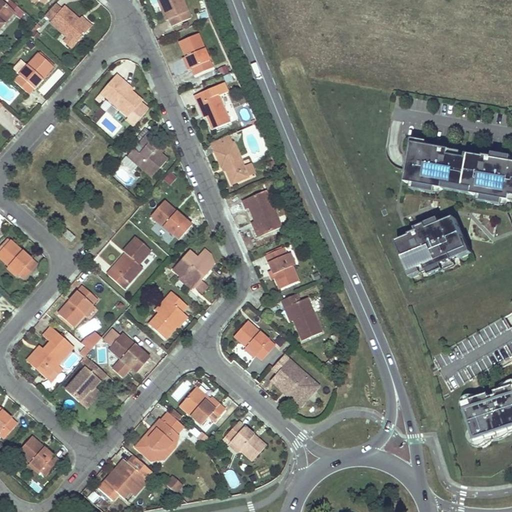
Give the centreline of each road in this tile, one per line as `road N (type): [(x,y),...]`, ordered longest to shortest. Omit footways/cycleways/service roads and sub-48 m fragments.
road 1 (secondary): [(383,356),(232,0)]
road 2 (residential): [(203,335),(242,291),(241,267),(134,10)]
road 3 (residential): [(134,10),(0,169)]
road 4 (residential): [(0,196),(70,260),(0,343)]
road 5 (residential): [(92,457),(203,335)]
road 6 (secondary): [(420,489),(415,438),(383,356)]
road 7 (residential): [(0,373),(92,457)]
road 8 (residential): [(0,485),(28,509),(43,509),(92,457)]
road 9 (residential): [(282,424),(216,362),(203,335)]
